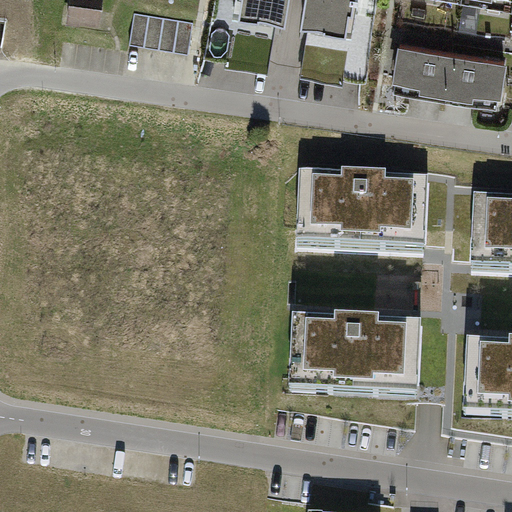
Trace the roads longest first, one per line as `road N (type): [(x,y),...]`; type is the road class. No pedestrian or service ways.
road 1 (residential): [(511,495),(0,419)]
road 2 (residential): [(0,74),(511,144)]
